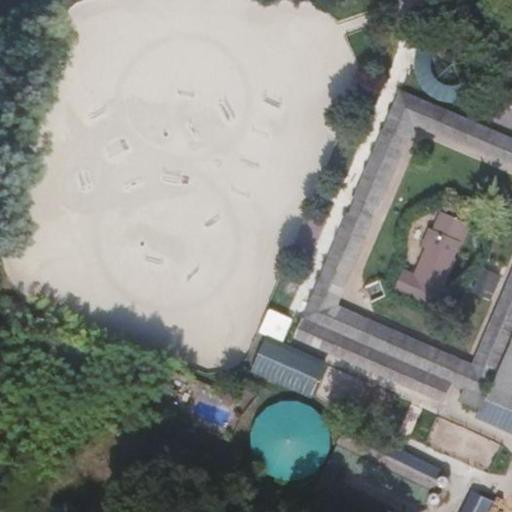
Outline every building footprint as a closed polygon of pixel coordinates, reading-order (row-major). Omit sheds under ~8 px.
[(432,95),(463,99),(469,52),(419,45),(415,77),(434,79),(432,95)] [(474,370),(467,386),(489,396),(511,343),(511,136),(406,91),(360,196),(379,205),(414,121),(421,118),(511,156),(511,299),(483,365),(474,370)] [(379,205),(360,196),(354,211),(372,220),(379,205)] [(306,318),(454,381),(462,365),(337,310),(335,302),(372,220),(354,211),(306,318)] [(447,211),(438,231),(431,250),(423,267),(451,279),(475,224),(447,211)] [(431,250),(438,231),(433,229),(426,247),(431,250)] [(252,371),(313,393),(326,357),(266,335),(252,371)] [(511,355),(493,398),(511,405),(511,355)] [(454,381),(467,386),(474,370),(462,365),(454,381)] [(428,441),(437,414),(395,399),(385,425),(428,441)] [(424,485),(434,467),(362,430),(352,449),(424,485)] [(474,494),(465,511),(500,511),(502,508),(474,494)]
